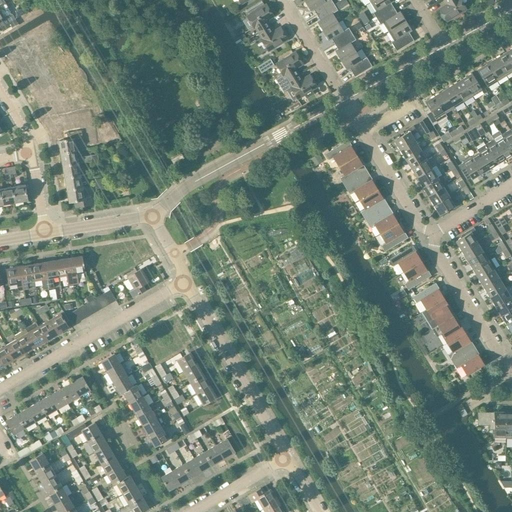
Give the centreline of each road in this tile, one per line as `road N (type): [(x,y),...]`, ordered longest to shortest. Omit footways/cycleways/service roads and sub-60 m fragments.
road 1 (tertiary): [(152,218),(195,181),(346,100)]
road 2 (residential): [(0,388),(184,282)]
road 3 (residential): [(285,457),(184,282)]
road 4 (residential): [(433,234),(422,230),(346,100)]
road 5 (residential): [(509,373),(432,246),(433,234)]
